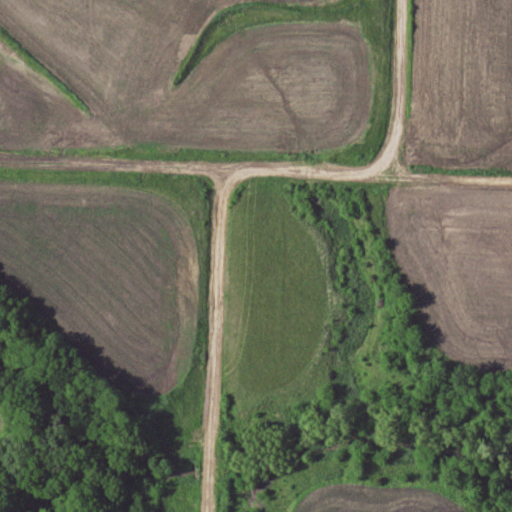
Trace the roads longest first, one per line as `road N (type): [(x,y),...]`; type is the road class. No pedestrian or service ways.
road 1 (residential): [(0,166),(511,183)]
road 2 (residential): [(189,511),(221,172)]
road 3 (residential): [(389,181),(391,0)]
